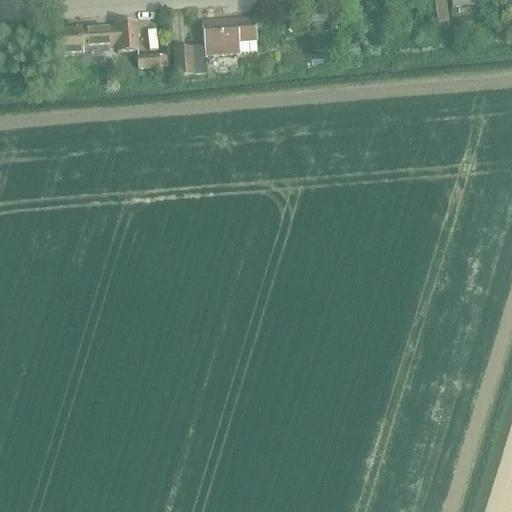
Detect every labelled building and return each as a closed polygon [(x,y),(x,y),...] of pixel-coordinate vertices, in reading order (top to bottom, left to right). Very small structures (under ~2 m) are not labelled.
[(446,0),(434,0),(437,25),(449,23),(446,0)] [(478,7),(477,0),(450,0),(452,10),(478,7)] [(191,50),(174,52),(177,80),(194,79),(207,77),(206,65),(206,59),(232,57),(240,56),(240,55),(239,45),(255,44),(257,43),(255,20),(229,22),(202,24),(204,49),(191,50)] [(56,31),(57,59),(57,60),(84,58),(84,54),(116,53),(117,56),(138,55),(136,25),(116,26),(81,29),(81,30),(56,31)] [(328,43),(313,44),(314,54),(328,53),(328,43)] [(138,73),(159,71),(159,69),(168,69),(167,56),(158,57),(158,56),(137,58),(138,73)]
